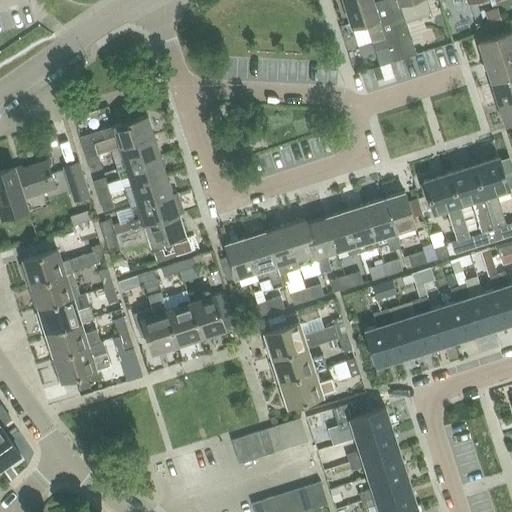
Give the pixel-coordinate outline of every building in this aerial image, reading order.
[(372,0),(342,0),(351,27),(365,22),(371,41),(371,43),(374,51),(398,44),(392,26),(383,0),(373,3),(372,0)] [(384,0),(393,26),(431,14),(426,0),(384,0)] [(487,23),(488,28),(501,24),(497,8),(484,12),(487,23)] [(511,31),(478,42),(484,62),(511,53),(511,31)] [(415,54),(411,40),(399,44),(403,58),(415,54)] [(511,53),(484,62),(491,82),(511,75),(511,53)] [(384,79),(392,77),(390,70),(388,63),(379,66),(384,79)] [(511,75),(491,82),(497,103),(511,98),(511,75)] [(511,98),(497,103),(504,124),(511,121),(511,98)] [(148,117),(79,138),(85,158),(111,150),(120,147),(154,137),(148,117)] [(233,124),(228,130),(230,136),(237,138),(242,133),(240,126),(233,124)] [(154,137),(120,147),(111,150),(111,151),(117,170),(126,167),(160,156),(154,137)] [(56,144),(64,167),(78,163),(70,140),(56,144)] [(97,155),(85,158),(90,172),(102,168),(98,155),(97,155)] [(120,179),(107,183),(110,194),(132,186),(166,176),(160,156),(126,167),(117,170),(120,179)] [(498,156),(473,164),(496,238),(511,233),(511,221),(506,223),(496,192),(509,188),(508,187),(511,185),(511,168),(508,156),(499,159),(498,156)] [(0,171),(0,212),(1,217),(28,208),(25,198),(55,188),(46,162),(23,170),(22,168),(16,170),(15,167),(0,171)] [(78,163),(64,167),(74,200),(88,195),(78,163)] [(473,164),(447,172),(458,205),(470,201),(480,232),(473,234),(477,245),(496,238),(473,164)] [(426,194),(416,197),(421,211),(431,208),(432,212),(432,213),(446,208),(456,240),(450,242),(453,252),(471,247),(468,236),(458,205),(447,172),(422,180),(426,194)] [(132,186),(125,189),(125,191),(127,198),(130,207),(138,204),(138,206),(172,195),(166,176),(132,186)] [(98,198),(110,194),(105,177),(92,181),(98,198)] [(403,191),(383,198),(394,232),(414,225),(411,216),(421,213),(421,211),(416,197),(406,200),(403,191)] [(114,207),(110,194),(98,198),(102,211),(114,207)] [(134,219),(126,222),(128,228),(129,231),(145,226),(179,215),(177,209),(181,206),(177,194),(172,195),(138,206),(138,204),(130,207),(129,207),(134,219)] [(394,232),(383,198),(363,204),(374,238),(394,232)] [(374,238),(363,204),(343,210),(354,244),(357,252),(358,252),(377,246),(374,238)] [(343,210),(324,216),(335,251),(345,247),(348,255),(357,252),(354,244),(343,210)] [(116,235),(104,239),(109,253),(149,241),(151,246),(185,235),(179,215),(129,231),(116,235)] [(324,216),(305,222),(314,252),(315,257),(317,262),(320,272),(330,269),(325,253),(335,251),(324,216)] [(304,218),(284,224),(295,258),(298,268),(317,262),(315,257),(314,252),(305,222),(304,218)] [(116,235),(115,233),(110,219),(99,222),(104,239),(116,235)] [(284,224),(265,231),(264,231),(281,284),(290,281),(287,271),(298,268),(295,258),(284,224)] [(253,234),(245,237),(255,271),(258,280),(269,277),(272,286),(281,284),(264,231),(265,231),(264,227),(251,231),(253,234)] [(190,237),(159,248),(162,258),(193,247),(190,237)] [(255,271),(245,237),(224,243),(228,256),(219,259),(226,280),(227,280),(235,277),(255,271)] [(511,241),(511,240),(495,246),(500,261),(501,265),(511,261),(511,241)] [(441,244),(433,247),(437,258),(448,254),(444,243),(441,244)] [(105,260),(100,244),(90,247),(92,252),(95,263),(105,260)] [(480,251),(488,276),(489,276),(495,273),(492,263),(487,249),(480,251)] [(30,284),(63,274),(71,271),(67,259),(59,262),(55,250),(23,260),(26,271),(22,273),(26,285),(30,284)] [(411,267),(426,262),(422,251),(407,255),(411,267)] [(80,256),(83,268),(96,264),(95,263),(92,252),(80,256)] [(176,262),(179,271),(194,266),(191,257),(176,262)] [(398,258),(382,263),(386,275),(402,270),(398,258)] [(459,258),(450,261),(458,285),(457,286),(473,334),(492,328),(481,293),(469,296),(465,283),(466,283),(465,280),(461,266),(459,258)] [(179,271),(176,262),(160,267),(163,276),(179,271)] [(386,275),(382,263),(368,268),(371,280),(386,275)] [(103,288),(113,285),(107,268),(98,271),(103,288)] [(155,279),(152,270),(136,275),(139,284),(143,283),(155,279)] [(503,271),(496,273),(511,321),(511,282),(509,284),(504,270),(504,271),(503,271)] [(359,271),(343,276),(347,287),(362,282),(359,271)] [(448,287),(457,284),(454,272),(444,275),(448,287)] [(411,273),(401,277),(404,288),(414,285),(411,273)] [(493,289),(481,293),(492,328),(511,321),(496,273),(495,273),(489,276),(493,289)] [(70,298),(63,274),(30,284),(33,296),(30,297),(34,309),(37,308),(37,309),(70,298)] [(347,287),(343,276),(328,280),(332,292),(347,287)] [(151,307),(132,313),(140,337),(145,335),(151,353),(162,349),(164,353),(177,349),(176,345),(165,310),(161,298),(155,279),(143,283),(151,307)] [(304,288),(307,300),(323,295),(319,283),(304,288)] [(113,285),(103,288),(108,302),(117,299),(113,285)] [(453,340),(442,305),(431,309),(426,295),(422,285),(414,287),(418,298),(434,347),(453,340)] [(473,334),(457,286),(449,288),(454,302),(442,305),(453,340),(473,334)] [(307,300),(304,288),(289,293),(293,305),(307,300)] [(200,299),(189,303),(199,337),(211,333),(212,337),(224,334),(223,329),(229,327),(234,325),(231,313),(224,291),(212,295),(211,292),(199,295),(200,299)] [(280,296),(265,301),(269,312),(283,307),(280,296)] [(70,298),(37,309),(40,320),(37,321),(41,334),(45,332),(45,333),(78,323),(93,318),(89,306),(75,311),(70,298)] [(418,298),(411,300),(415,314),(403,317),(415,353),(434,347),(418,298)] [(269,312),(265,301),(250,306),(253,317),(269,312)] [(199,337),(189,303),(165,310),(176,344),(187,341),(188,345),(201,341),(199,337)] [(387,308),(380,310),(395,359),(415,353),(403,317),(392,321),(387,308)] [(395,359),(380,310),(371,313),(376,326),(363,330),(375,366),(395,359)] [(119,335),(127,332),(122,317),(114,319),(119,335)] [(267,344),(264,345),(268,358),(271,356),(272,357),(305,347),(337,337),(346,334),(341,319),(333,322),(333,324),(301,335),(297,322),(280,327),(264,332),(267,344)] [(52,356),(86,346),(85,345),(99,341),(95,329),(81,333),(78,323),(45,333),(48,344),(45,345),(49,357),(52,356)] [(127,332),(119,335),(126,359),(135,357),(127,332)] [(346,334),(337,337),(342,352),(351,349),(346,334)] [(99,341),(85,345),(86,346),(52,356),(56,368),(53,369),(56,381),(60,380),(61,381),(109,366),(101,340),(99,341)] [(305,347),(272,357),(275,368),(271,369),(275,382),(279,381),(313,370),(313,371),(326,367),(322,354),(309,358),(305,347)] [(353,357),(345,360),(350,375),(358,373),(353,357)] [(313,370),(279,381),(283,392),(279,393),(283,406),(287,405),(335,390),(331,377),(317,382),(313,371),(313,370)] [(0,404),(0,425),(0,426),(10,419),(0,404)] [(355,437),(390,426),(384,406),(350,417),(346,404),(331,408),(335,421),(337,430),(351,425),(355,437)] [(300,418),(288,422),(295,444),(307,440),(300,418)] [(295,444),(288,422),(277,425),(284,448),(295,444)] [(0,467),(7,462),(10,465),(21,458),(18,454),(19,453),(0,426),(0,425),(0,467)] [(277,425),(265,429),(272,451),(284,448),(277,425)] [(358,448),(345,452),(345,454),(347,460),(396,445),(390,426),(355,437),(358,448)] [(272,451),(265,429),(254,433),(261,455),(272,451)] [(261,455),(254,433),(243,436),(250,458),(261,455)] [(250,458),(243,436),(231,440),(238,462),(250,458)] [(403,465),(396,445),(347,460),(348,462),(350,468),(364,464),(368,476),(403,465)] [(403,465),(368,476),(371,488),(358,492),(361,500),(409,484),(403,465)] [(318,507),(327,504),(320,481),(308,485),(315,507),(318,507)] [(390,511),(415,504),(409,484),(361,500),(363,509),(377,505),(379,511),(390,511)] [(315,507),(308,485),(297,488),(304,511),(315,507)] [(337,486),(329,489),(333,501),(340,498),(337,486)] [(297,488),(285,492),(291,511),(300,511),(304,511),(297,488)] [(291,511),(285,492),(274,496),(279,511),(291,511)] [(279,511),(274,496),(262,499),(266,511),(279,511)] [(266,511),(262,499),(251,503),(253,511),(266,511)]
